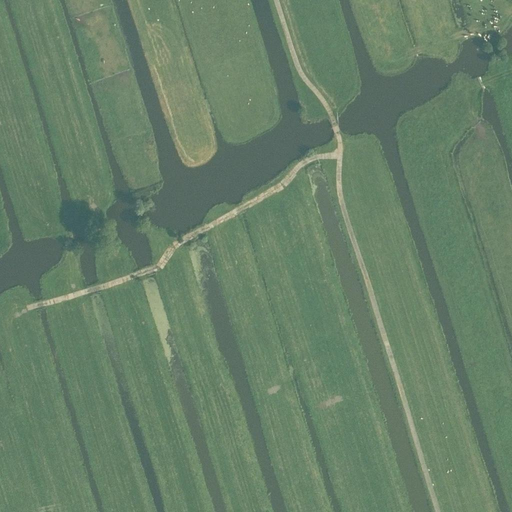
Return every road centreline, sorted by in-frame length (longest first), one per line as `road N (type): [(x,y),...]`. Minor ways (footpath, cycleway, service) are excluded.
road 1 (track): [(437,511),(346,223),(338,134),(298,68),(276,0)]
road 2 (track): [(339,155),(311,158),(259,200),(173,245),(158,267),(29,307)]
